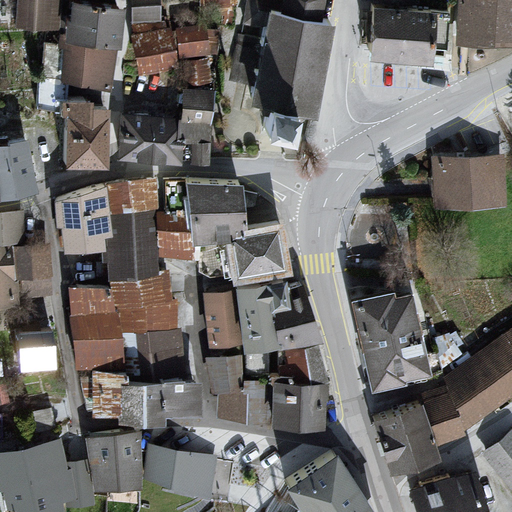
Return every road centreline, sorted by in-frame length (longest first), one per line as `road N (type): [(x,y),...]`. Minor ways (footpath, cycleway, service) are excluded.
road 1 (residential): [(0,193),(203,166),(272,179),(326,204)]
road 2 (residential): [(382,511),(320,269),(326,204)]
road 3 (residential): [(351,163),(375,143),(511,81)]
road 4 (residential): [(351,163),(332,131),(346,0)]
